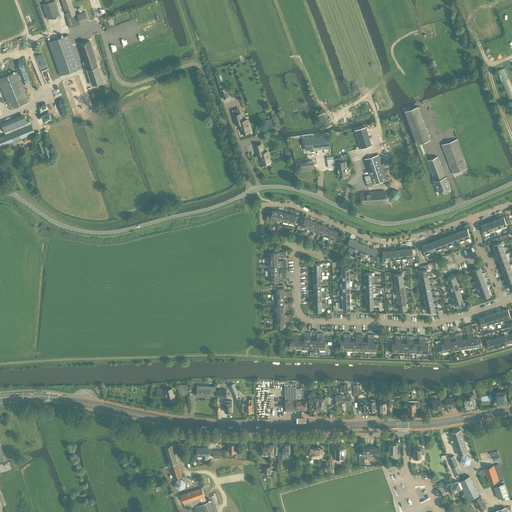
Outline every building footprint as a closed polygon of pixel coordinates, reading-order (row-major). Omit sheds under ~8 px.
[(60,0),(67,18),(66,18),(70,28),(88,22),(85,12),(76,15),(71,0),(60,0)] [(48,20),(59,16),(54,1),(43,5),(48,20)] [(48,42),(60,76),(80,69),(74,50),(68,35),(48,42)] [(91,85),(103,81),(98,66),(90,41),(78,45),(84,62),(83,62),(84,65),(85,65),(86,70),(91,85)] [(29,102),(17,72),(0,78),(0,86),(10,110),(29,102)] [(225,84),(220,86),(221,90),(224,99),(228,97),(225,88),(226,88),(225,84)] [(405,111),(417,144),(431,139),(418,106),(405,111)] [(24,114),(0,123),(4,132),(27,123),(24,114)] [(248,124),(249,123),(248,121),(247,120),(247,119),(242,121),(240,114),(234,115),(236,125),(240,124),(242,133),(250,131),(248,124)] [(272,118),(265,120),(266,124),(267,129),(272,127),(271,125),(274,125),(274,124),(272,118)] [(0,136),(0,147),(35,133),(31,124),(0,136)] [(326,138),(296,142),(297,153),(327,148),(326,138)] [(442,145),(452,174),(468,168),(457,139),(442,145)] [(50,156),(52,155),(48,144),(44,146),(42,140),(36,142),(39,151),(42,149),(45,157),(47,157),(47,158),(50,156)] [(260,156),(261,156),(263,165),(271,163),(267,151),(263,153),(260,144),(255,146),(258,156),(260,156)] [(378,155),(364,160),(369,175),(364,176),(368,187),(386,180),(387,180),(379,155),(378,155)] [(446,177),(445,177),(438,157),(428,160),(435,181),(439,194),(451,189),(446,177)] [(347,167),(346,161),(337,162),(339,177),(347,176),(346,171),(345,168),(347,167)] [(315,169),(314,162),(301,163),(301,167),(300,167),(300,170),(302,171),(309,170),(309,169),(315,168),(315,169)] [(393,189),(388,194),(390,199),(392,200),(396,201),(400,196),(400,195),(398,191),(393,189)] [(360,193),(362,206),(389,203),(385,191),(360,193)] [(267,218),(277,220),(279,211),(273,210),(272,212),(268,212),(267,218)] [(290,214),(288,223),(294,224),(294,225),(297,226),(300,217),(296,216),(296,215),(290,214)] [(498,220),(501,227),(507,225),(504,217),(498,220)] [(303,227),(307,228),(311,220),(305,218),(304,220),(301,218),(298,228),(302,229),(303,227)] [(311,220),(307,228),(313,231),(316,223),(311,220)] [(493,222),(495,229),(501,227),(498,220),(493,222)] [(487,224),(490,231),(495,229),(493,222),(487,224)] [(316,223),(313,231),(318,233),(322,225),(316,223)] [(484,233),(490,231),(487,224),(481,226),(484,233)] [(322,225),(318,233),(324,235),(327,227),(322,225)] [(327,227),(324,235),(329,238),(333,230),(327,227)] [(464,239),(463,239),(465,243),(467,242),(466,238),(470,237),(468,229),(462,231),(464,239)] [(333,230),(329,238),(335,240),(334,241),(337,243),(340,236),(339,236),(340,235),(338,234),(339,232),(333,230)] [(459,241),(458,241),(459,245),(461,244),(460,240),(463,239),(464,239),(462,231),(456,233),(459,241)] [(453,243),(452,243),(454,247),(456,246),(454,242),(458,241),(459,241),(456,233),(450,236),(453,243)] [(448,245),(446,245),(448,249),(450,249),(449,245),(452,243),(453,243),(450,236),(445,238),(448,245)] [(442,247),(441,247),(442,251),(444,251),(443,247),(446,245),(448,245),(445,238),(439,240),(442,247)] [(348,251),(350,252),(355,241),(350,239),(347,245),(350,246),(348,251)] [(436,249),(435,250),(437,254),(439,253),(437,249),(441,247),(442,247),(439,240),(434,242),(436,249)] [(355,241),(350,252),(353,253),(355,248),(358,250),(361,244),(355,241)] [(431,251),(430,252),(431,256),(433,255),(432,251),(435,250),(436,249),(434,242),(428,244),(431,251)] [(494,245),(496,251),(504,248),(501,242),(494,245)] [(359,256),(361,257),(366,246),(361,244),(358,250),(361,251),(359,256)] [(431,251),(428,244),(422,246),(425,253),(424,254),(426,258),(426,260),(428,259),(428,257),(426,253),(430,252),(431,251)] [(366,246),(361,257),(364,258),(366,253),(369,254),(372,248),(366,246)] [(377,251),(372,248),(369,254),(372,256),(370,261),(372,262),(377,251)] [(496,251),(498,256),(506,253),(504,248),(496,251)] [(498,256),(500,262),(508,259),(506,253),(498,256)] [(500,262),(502,267),(510,265),(508,259),(500,262)] [(502,267),(504,273),(511,270),(510,265),(502,267)] [(473,271),(474,275),(475,276),(482,273),(480,267),(473,270),(473,269),(468,271),(469,273),(473,271)] [(475,277),(477,280),(477,282),(484,279),(482,273),(475,276),(474,275),(471,276),(471,278),(475,277)] [(448,280),(449,284),(449,285),(457,282),(455,277),(448,279),(447,278),(443,279),(444,281),(448,280)] [(477,283),(479,286),(479,287),(487,285),(484,279),(477,282),(477,280),(473,282),(473,284),(477,283)] [(450,286),(451,289),(451,291),(459,288),(457,282),(449,285),(449,284),(445,285),(446,287),(450,286)] [(276,288),(276,294),(276,295),(292,294),(292,291),(284,291),(284,288),(284,285),(276,285),(276,288)] [(479,288),(481,292),(481,293),(489,290),(487,285),(479,287),(479,286),(475,288),(475,290),(479,288)] [(452,291),(453,295),(453,296),(461,294),(459,288),(451,291),(451,289),(447,291),(447,293),(452,291)] [(491,296),(489,290),(481,293),(481,292),(477,293),(478,295),(482,294),(483,299),(491,296)] [(453,297),(455,301),(455,302),(462,300),(461,294),(453,296),(453,295),(449,296),(449,298),(453,297)] [(464,305),(462,300),(455,302),(455,301),(450,302),(451,304),(455,303),(457,308),(457,310),(462,309),(461,306),(464,305)] [(505,319),(504,319),(505,323),(507,322),(506,318),(510,317),(508,309),(502,311),(505,319)] [(499,320),(498,321),(499,325),(501,324),(500,320),(504,319),(505,319),(502,311),(496,313),(499,320)] [(493,322),(492,323),(493,327),(495,326),(494,322),(498,321),(499,320),(496,313),(491,315),(493,322)] [(488,324),(486,324),(488,328),(490,328),(488,324),(492,323),(493,322),(491,315),(485,316),(488,324)] [(483,326),(486,324),(488,324),(485,316),(479,318),(482,326),(481,326),(482,330),(484,329),(483,326)] [(285,321),(293,321),(293,318),(277,319),(277,324),(275,324),(275,329),(284,329),(284,324),(285,324),(285,321)] [(473,331),(470,332),(472,347),(479,346),(479,348),(481,348),(482,348),(481,339),(480,339),(478,339),(478,338),(474,339),(473,331)] [(290,348),(295,348),(296,332),(293,332),(292,340),(290,340),(290,342),(286,342),(285,350),(290,350),(290,348)] [(461,333),(458,333),(460,349),(467,348),(465,340),(462,340),(461,333)] [(442,345),(440,346),(441,353),(443,352),(448,351),(449,351),(446,335),(443,336),(444,343),(442,343),(442,345)] [(449,335),(446,335),(449,351),(448,351),(449,353),(455,352),(455,350),(453,342),(450,342),(449,335)] [(488,349),(494,347),(492,339),(493,339),(492,335),(490,336),(491,340),(486,341),(488,349)] [(392,343),(392,345),(390,345),(390,352),(392,352),(392,351),(398,352),(398,336),(395,336),(395,343),(392,343)] [(423,337),(422,352),(428,353),(428,354),(431,354),(431,347),(429,347),(429,345),(425,344),(426,337),(423,337)] [(297,410),(297,409),(296,397),(297,397),(296,389),(296,383),(285,384),(286,400),(285,400),(286,411),(297,410)] [(238,394),(237,390),(234,384),(230,385),(235,395),(238,394)] [(462,405),(462,407),(462,408),(463,409),(465,409),(470,408),(470,409),(472,408),(475,408),(473,398),(478,397),(477,390),(476,386),(474,387),(474,384),(471,384),(471,387),(472,391),(472,393),(468,394),(467,395),(468,398),(464,399),(465,405),(462,405)] [(197,388),(196,396),(210,397),(210,395),(215,396),(215,386),(213,386),(211,386),(210,389),(204,389),(204,386),(197,385),(197,388)] [(348,385),(343,385),(343,388),(344,405),(345,405),(346,404),(346,403),(350,403),(350,401),(351,401),(353,400),(353,398),(352,397),(350,397),(350,394),(347,395),(346,393),(348,393),(348,385)] [(169,401),(175,399),(172,387),(165,389),(157,388),(156,396),(168,397),(169,401)] [(217,397),(227,397),(226,389),(216,389),(217,397)] [(507,400),(511,399),(511,396),(511,390),(505,391),(505,392),(496,393),(497,400),(495,401),(494,402),(494,403),(495,404),(498,403),(498,404),(507,402),(507,400)] [(442,397),(444,406),(447,406),(447,409),(456,407),(455,402),(454,402),(453,397),(446,398),(446,396),(442,397)] [(319,397),(319,410),(325,410),(324,404),(329,404),(329,403),(330,403),(330,402),(330,397),(325,398),(324,398),(324,397),(319,397)] [(441,407),(444,406),(442,397),(439,398),(439,399),(432,400),(433,405),(432,405),(433,411),(441,410),(441,407)] [(360,402),(359,402),(360,406),(361,406),(361,410),(368,410),(367,402),(367,399),(360,400),(360,402)] [(243,411),(246,411),(246,412),(246,413),(249,413),(249,412),(252,412),(252,400),(249,400),(249,404),(246,404),(246,403),(242,403),(243,411)] [(408,413),(409,413),(410,414),(412,414),(412,413),(415,413),(415,407),(418,406),(418,400),(408,401),(408,413)] [(225,412),(228,412),(229,413),(230,413),(231,412),(232,412),(232,404),(223,403),(223,406),(225,406),(225,412)] [(459,455),(468,452),(461,430),(451,433),(459,455)] [(237,452),(237,449),(236,449),(236,444),(229,443),(229,452),(237,452)] [(283,443),(283,453),(279,453),(279,459),(283,459),(283,455),(286,455),(286,453),(291,453),(290,443),(283,443)] [(175,480),(183,477),(172,444),(165,447),(170,462),(168,462),(169,467),(170,466),(175,480)] [(397,453),(397,444),(388,444),(388,447),(390,447),(390,453),(397,453)] [(208,456),(208,448),(197,448),(197,456),(203,456),(203,459),(208,459),(208,456)] [(322,455),(323,455),(323,448),(310,448),(310,455),(313,455),(313,457),(319,457),(319,456),(322,456),(322,455)] [(344,453),(346,452),(345,449),(344,449),(344,448),(335,448),(335,452),(337,452),(337,458),(340,458),(340,460),(345,460),(345,458),(344,458),(344,453)] [(367,456),(372,456),(372,448),(363,448),(363,454),(367,454),(367,456)] [(372,448),(372,456),(372,461),(373,460),(373,456),(377,456),(377,454),(381,454),(381,448),(372,448)] [(449,458),(448,458),(455,474),(458,473),(460,472),(459,470),(458,467),(454,456),(449,458)] [(499,479),(503,478),(498,464),(494,466),(494,465),(484,469),(480,470),(482,476),(486,474),(490,483),(499,480),(499,479)] [(469,476),(460,481),(463,488),(464,492),(468,500),(479,494),(469,476)] [(200,480),(203,490),(210,487),(207,478),(200,480)] [(174,486),(179,490),(185,488),(186,482),(181,479),(176,480),(174,486)] [(452,482),(447,484),(451,494),(455,492),(455,491),(461,489),(463,488),(460,481),(458,482),(458,481),(452,483),(452,482)] [(504,483),(494,487),(498,499),(509,495),(504,483)] [(186,508),(207,501),(202,488),(181,495),(186,508)] [(480,510),(487,506),(481,496),(474,500),(480,510)] [(215,511),(211,501),(196,506),(198,511),(215,511)]
